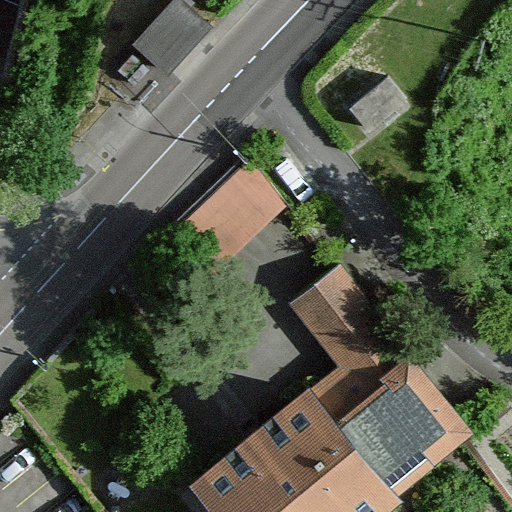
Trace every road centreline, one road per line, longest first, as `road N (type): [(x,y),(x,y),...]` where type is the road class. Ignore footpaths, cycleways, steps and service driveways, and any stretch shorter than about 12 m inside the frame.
road 1 (residential): [(511,370),(453,323),(242,69)]
road 2 (tertiary): [(242,69),(29,303)]
